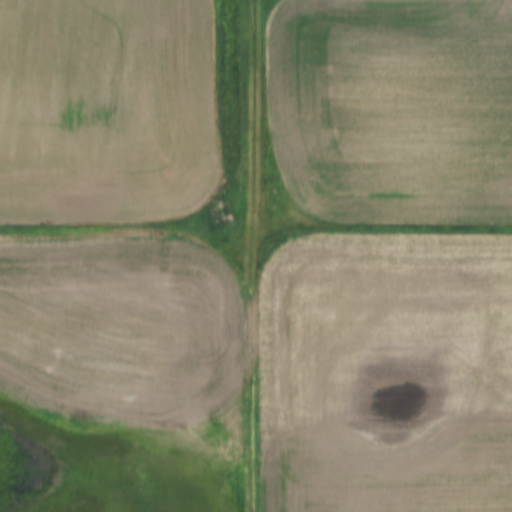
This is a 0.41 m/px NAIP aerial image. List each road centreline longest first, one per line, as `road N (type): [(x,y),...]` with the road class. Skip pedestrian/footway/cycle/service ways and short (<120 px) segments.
road 1 (track): [(263,511),(251,236),(253,0)]
road 2 (track): [(511,236),(0,235)]
